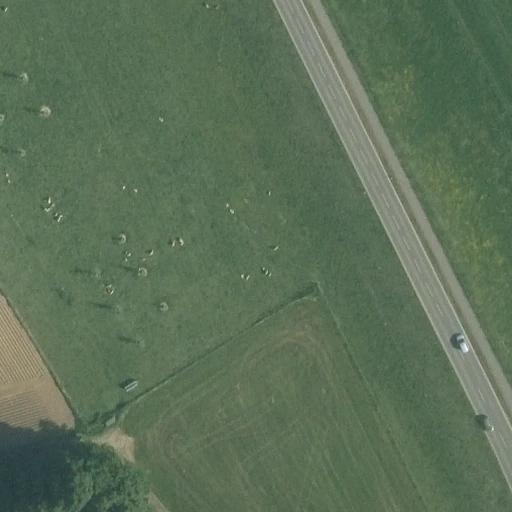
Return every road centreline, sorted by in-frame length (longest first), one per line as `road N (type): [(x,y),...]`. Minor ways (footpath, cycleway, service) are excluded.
road 1 (secondary): [(511,461),(288,0)]
road 2 (track): [(0,95),(140,359),(142,398),(117,456)]
